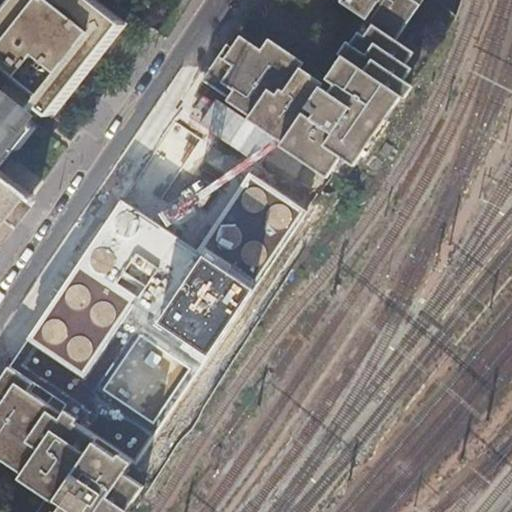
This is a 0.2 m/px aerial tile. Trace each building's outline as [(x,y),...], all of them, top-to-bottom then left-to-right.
[(0,95),(28,117),(38,105),(53,117),(127,24),(97,0),(15,0),(0,20),(0,95)] [(150,26),(167,38),(186,9),(172,0),(155,0),(142,21),(150,26)] [(224,99),(329,170),(339,156),(353,165),(409,81),(402,77),(410,65),(403,60),(411,47),(394,36),(417,1),(415,0),(339,0),(364,17),(347,41),(344,38),(336,51),(339,54),(323,76),(336,85),(331,93),(296,69),(301,61),(266,37),(258,48),(238,34),(229,45),(225,42),(200,78),(226,96),(224,99)] [(0,164),(33,122),(28,117),(0,95),(0,236),(33,195),(0,169),(0,164)] [(35,385),(32,382),(7,365),(0,375),(0,458),(20,472),(17,477),(50,499),(40,511),(128,511),(145,488),(126,475),(134,463),(30,392),(35,385)]
